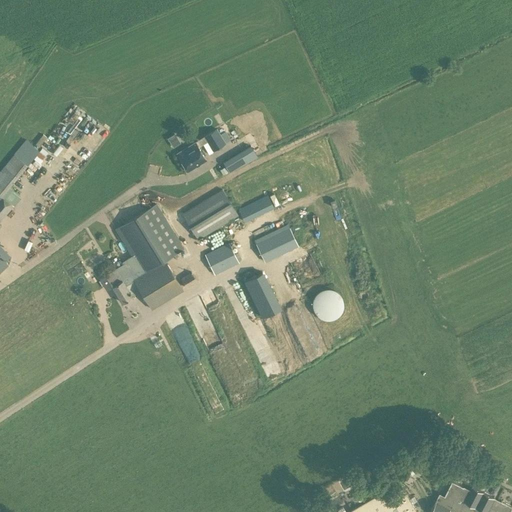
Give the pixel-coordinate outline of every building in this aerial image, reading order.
[(217,129),(204,136),(213,150),(225,142),(217,129)] [(175,132),(167,136),(173,146),(181,142),(175,132)] [(177,153),(188,171),(206,160),(195,142),(177,153)] [(230,171),(256,155),(250,145),(224,161),(230,171)] [(26,163),(14,153),(0,171),(0,222),(13,206),(5,199),(9,194),(4,190),(26,163)] [(64,189),(76,172),(71,168),(59,185),(64,189)] [(238,214),(222,189),(183,213),(198,238),(238,214)] [(275,208),(268,195),(238,209),(245,222),(275,208)] [(118,266),(100,277),(103,283),(108,280),(111,286),(112,285),(122,302),(132,296),(131,295),(140,289),(152,308),(183,289),(165,259),(184,247),(157,203),(115,228),(132,256),(125,260),(123,263),(118,266)] [(239,214),(227,223),(232,230),(244,221),(239,214)] [(299,245),(291,227),(256,243),(265,262),(299,245)] [(240,263),(230,242),(204,254),(215,274),(240,263)] [(0,272),(9,263),(0,254),(1,254),(0,252),(0,272)] [(282,308),(264,271),(243,281),(262,320),(282,308)] [(197,281),(192,272),(181,278),(187,287),(197,281)] [(313,292),(317,319),(343,315),(338,288),(313,292)] [(440,492),(430,511),(509,511),(511,507),(511,504),(473,484),(471,488),(464,485),(452,480),(445,494),(440,492)] [(383,491),(346,511),(416,511),(403,487),(386,497),(383,491)]
